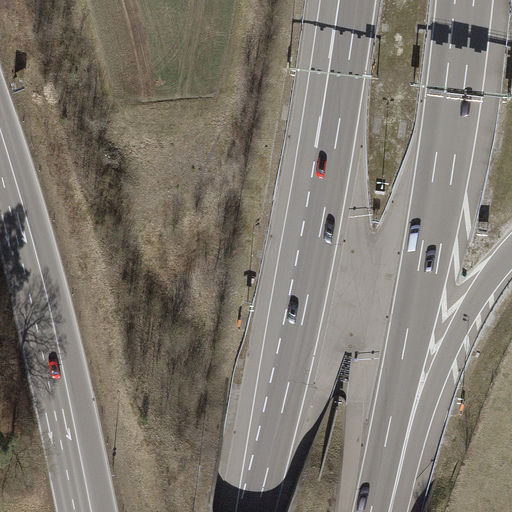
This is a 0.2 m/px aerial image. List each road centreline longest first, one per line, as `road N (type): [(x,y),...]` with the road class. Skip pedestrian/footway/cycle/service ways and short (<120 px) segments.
road 1 (motorway): [(358,0),(327,210),(256,511)]
road 2 (motorway): [(370,511),(436,218),(464,0)]
road 3 (secondary): [(0,126),(89,511)]
road 4 (motorway): [(402,511),(455,337),(511,252)]
